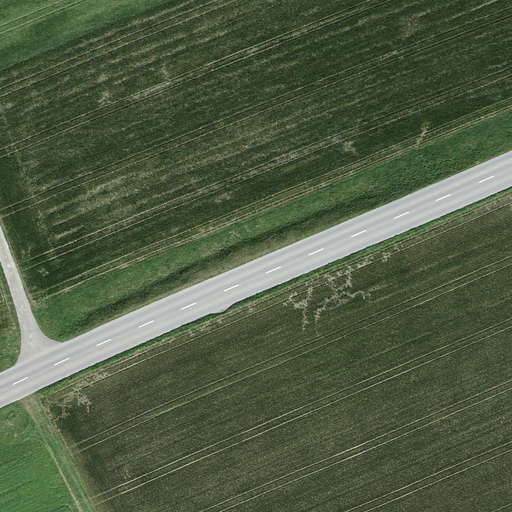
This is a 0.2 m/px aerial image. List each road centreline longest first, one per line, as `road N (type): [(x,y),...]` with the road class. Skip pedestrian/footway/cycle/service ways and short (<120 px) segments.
road 1 (secondary): [(0,387),(511,167)]
road 2 (track): [(15,379),(83,511)]
road 3 (track): [(0,251),(43,367)]
